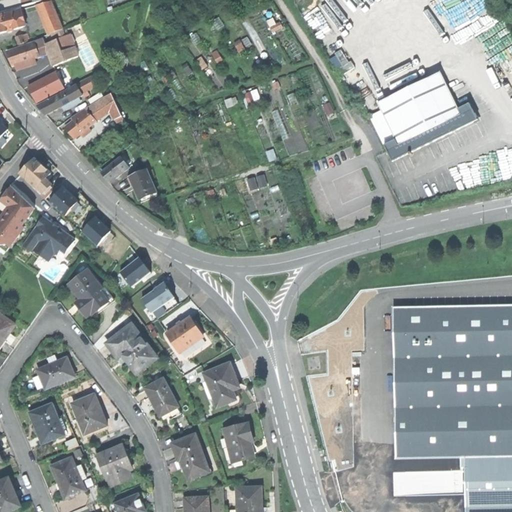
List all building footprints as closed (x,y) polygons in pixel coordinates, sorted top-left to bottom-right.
[(3,0),(0,1),(3,11),(21,6),(19,0),(3,0)] [(52,1),(37,5),(37,8),(40,8),(51,34),(64,29),(52,1)] [(0,32),(26,26),(22,9),(0,15),(0,32)] [(51,34),(54,42),(59,40),(67,37),(64,29),(51,34)] [(67,37),(59,40),(63,52),(76,47),(72,35),(67,37)] [(44,39),(36,42),(38,47),(46,45),(44,39)] [(54,42),(46,45),(38,47),(41,56),(49,54),(54,66),(79,57),(76,47),(63,52),(59,40),(54,42)] [(11,59),(14,66),(24,63),(35,59),(41,56),(38,47),(36,42),(8,52),(11,59)] [(333,55),(341,68),(347,64),(339,51),(333,55)] [(37,63),(35,59),(24,63),(26,67),(37,63)] [(337,71),(342,77),(355,69),(351,62),(347,64),(341,68),(337,71)] [(369,115),(393,161),(435,140),(477,118),(469,103),(458,108),(439,71),(377,103),(381,110),(369,115)] [(37,104),(65,89),(56,72),(28,87),(37,104)] [(66,92),(71,102),(80,97),(84,95),(79,85),(66,92)] [(47,114),(65,105),(71,102),(66,92),(39,105),(43,110),(47,114)] [(112,94),(105,98),(107,102),(115,119),(122,115),(112,94)] [(82,102),(80,97),(71,102),(65,105),(67,110),(82,102)] [(104,98),(93,105),(99,111),(107,102),(104,98)] [(93,105),(88,108),(97,121),(103,117),(99,111),(93,105)] [(88,108),(73,117),(75,120),(67,126),(71,132),(75,138),(97,121),(88,108)] [(0,136),(10,124),(0,116),(0,136)] [(125,156),(123,157),(130,167),(132,169),(144,159),(132,143),(122,151),(125,156)] [(106,177),(110,183),(130,167),(123,157),(102,173),(106,177)] [(20,174),(36,189),(45,179),(50,174),(43,166),(35,159),(20,174)] [(136,188),(141,200),(158,192),(148,169),(131,176),(136,188)] [(36,189),(43,195),(49,189),(52,185),(45,179),(36,189)] [(0,246),(7,252),(26,227),(23,225),(36,208),(13,186),(3,200),(12,207),(4,218),(0,222),(0,246)] [(81,200),(65,186),(51,201),(67,216),(81,200)] [(114,229),(97,215),(84,231),(100,245),(114,229)] [(42,219),(23,245),(33,252),(34,250),(49,261),(56,252),(59,254),(64,247),(69,251),(76,241),(60,229),(55,230),(50,226),(51,225),(47,222),(42,219)] [(152,271),(141,256),(121,272),(132,286),(152,271)] [(87,319),(92,315),(114,298),(106,288),(103,290),(88,270),(69,284),(75,293),(80,299),(85,306),(79,310),(87,319)] [(176,297),(166,281),(142,297),(153,313),(176,297)] [(95,318),(117,302),(114,298),(92,315),(95,318)] [(75,304),(79,310),(85,306),(80,299),(75,304)] [(511,304),(396,306),(398,457),(467,457),(511,456),(511,304)] [(0,314),(0,346),(4,341),(9,334),(10,335),(11,333),(16,326),(0,314)] [(165,334),(179,352),(202,335),(194,325),(188,317),(165,334)] [(139,373),(159,358),(134,325),(109,344),(120,358),(124,355),(131,364),(139,373)] [(13,335),(11,333),(10,335),(9,334),(4,341),(6,342),(8,343),(10,339),(13,335)] [(206,337),(182,353),(185,359),(210,343),(206,337)] [(39,369),(46,386),(75,375),(68,358),(56,362),(39,369)] [(308,371),(320,370),(319,360),(308,360),(308,371)] [(216,405),(234,398),(229,384),(238,381),(234,371),(231,362),(204,372),(207,380),(212,396),(216,405)] [(160,414),(178,405),(163,377),(145,387),(152,400),(160,414)] [(208,398),(212,396),(207,380),(202,382),(208,398)] [(73,404),(84,432),(105,424),(99,408),(94,395),(73,404)] [(37,430),(42,440),(63,432),(52,404),(30,412),(37,430)] [(248,423),(224,432),(235,464),(256,457),(251,443),(255,442),(252,432),(248,423)] [(189,480),(211,471),(197,434),(172,444),(176,454),(178,461),(181,460),(189,480)] [(124,446),(93,458),(99,474),(107,471),(113,486),(132,478),(129,470),(133,468),(129,457),(124,446)] [(511,511),(511,456),(467,457),(468,511),(511,511)] [(60,482),(67,498),(86,490),(81,479),(88,476),(84,467),(77,469),(72,458),(54,465),(60,482)] [(0,479),(0,501),(1,501),(5,511),(20,505),(14,488),(9,476),(0,479)] [(238,511),(262,511),(263,505),(262,486),(237,487),(238,511)] [(117,511),(120,511),(143,511),(146,511),(144,503),(140,494),(113,505),(115,511),(117,511)] [(210,511),(210,498),(187,498),(186,511),(210,511)]
